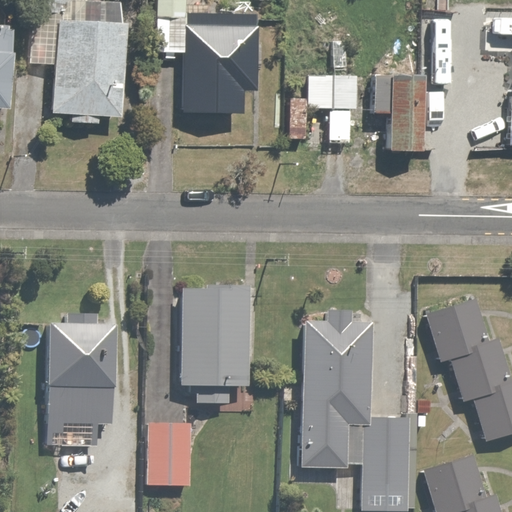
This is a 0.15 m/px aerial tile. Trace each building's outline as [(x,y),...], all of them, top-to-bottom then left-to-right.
[(27,0),(24,69),(56,71),(54,117),(122,120),(126,25),(118,24),(119,6),(66,4),(66,0),(27,0)] [(189,0),(156,0),(155,59),(184,59),(183,118),(243,119),(243,95),(252,96),(254,16),(189,15),(189,0)] [(0,112),(11,112),(14,31),(0,31),(0,112)] [(425,76),(373,75),(373,111),(387,111),(386,152),(424,153),(425,76)] [(358,84),(308,84),(308,113),(329,113),(329,145),(354,145),(354,111),(358,111),(358,84)] [(210,291),(179,290),(179,389),(192,389),(192,406),(231,407),(231,393),(248,393),(249,288),(210,287),(210,291)] [(477,299),(423,316),(439,367),(451,363),(463,403),(474,400),(488,444),(511,436),(511,378),(500,340),(491,342),(477,299)] [(328,324),(302,323),(297,468),(346,470),(346,467),(359,467),(357,511),(407,511),(410,454),(418,455),(419,415),(407,415),(407,421),(367,419),(371,328),(353,327),(354,315),(328,314),(328,324)] [(68,325),(46,325),(44,447),(65,447),(66,426),(114,427),(116,331),(110,330),(110,316),(68,316),(68,325)] [(191,419),(147,419),(147,487),(191,487),(191,419)] [(470,452),(421,469),(435,511),(500,511),(495,495),(486,498),(470,452)]
